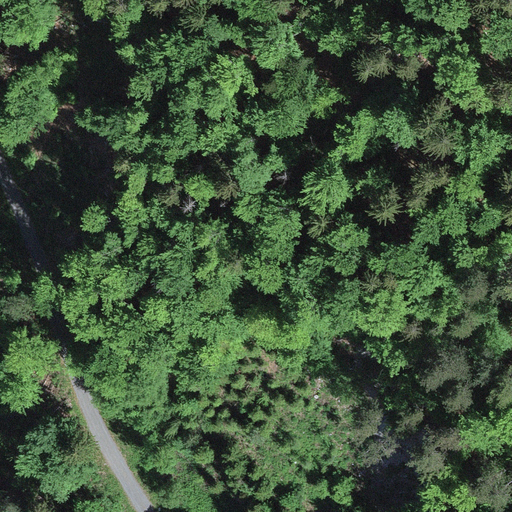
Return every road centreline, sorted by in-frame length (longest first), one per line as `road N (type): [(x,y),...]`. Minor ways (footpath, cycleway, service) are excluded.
road 1 (track): [(0,164),(61,332),(149,511)]
road 2 (track): [(511,299),(428,202),(380,116),(341,0)]
